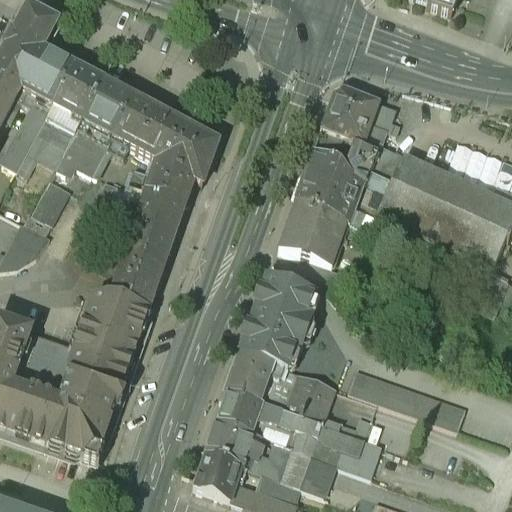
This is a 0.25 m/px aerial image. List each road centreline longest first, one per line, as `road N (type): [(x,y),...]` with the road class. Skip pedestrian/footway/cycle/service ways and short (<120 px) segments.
road 1 (secondary): [(309,27),(144,505)]
road 2 (tertiary): [(309,27),(511,83)]
